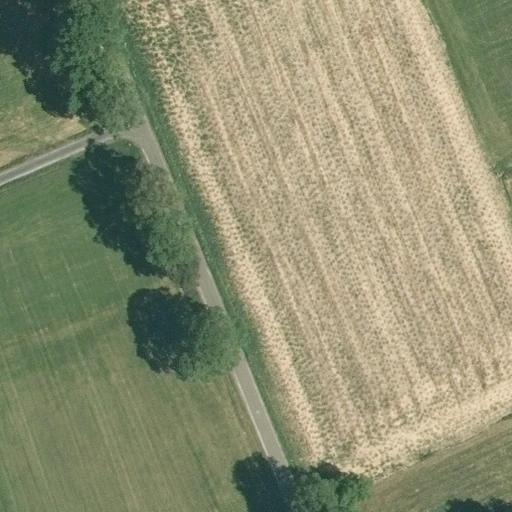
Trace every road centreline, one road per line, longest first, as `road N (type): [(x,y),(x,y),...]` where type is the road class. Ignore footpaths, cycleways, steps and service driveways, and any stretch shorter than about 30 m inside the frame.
road 1 (unclassified): [(296,511),(101,0)]
road 2 (unknown): [(149,126),(104,135),(0,180)]
